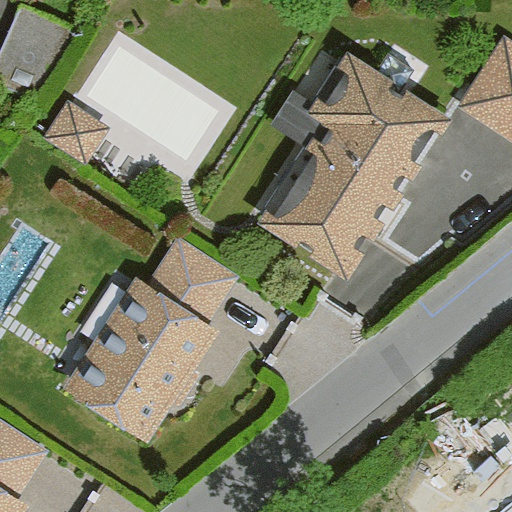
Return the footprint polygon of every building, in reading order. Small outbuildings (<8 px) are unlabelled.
[(83,29),(22,4),(0,57),(0,82),(41,100),(83,29)] [(511,47),(500,40),(460,104),(511,137),(511,47)] [(322,136),(260,230),(335,280),(367,232),(439,124),(339,57),(297,119),(322,136)] [(209,335),(134,287),(67,390),(142,438),(209,335)] [(0,424),(0,492),(14,501),(44,453),(0,424)] [(0,492),(0,511),(21,511),(24,508),(14,501),(0,492)]
